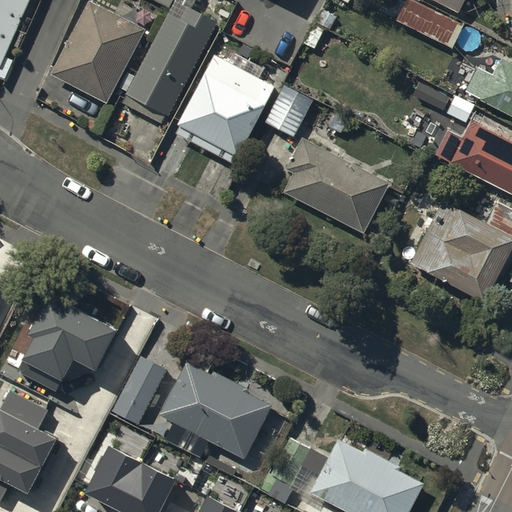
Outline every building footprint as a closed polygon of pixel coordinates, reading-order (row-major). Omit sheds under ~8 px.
[(27,0),(0,0),(0,20),(15,28),(27,0)] [(451,48),(462,27),(409,0),(398,21),(451,48)] [(464,0),(439,0),(459,10),(464,0)] [(144,33),(92,6),(56,75),(107,102),(144,33)] [(214,25),(190,12),(183,23),(171,16),(125,102),(162,122),(214,25)] [(0,62),(15,28),(0,20),(0,62)] [(206,149),(250,64),(237,57),(232,65),(218,57),(177,134),(206,149)] [(511,67),(505,63),(497,77),(479,67),(465,93),(511,117),(511,67)] [(263,71),(250,64),(206,149),(233,163),(274,86),(259,78),(263,71)] [(311,107),(284,93),(269,123),(295,137),(311,107)] [(474,109),(456,100),(448,114),(467,123),(474,109)] [(511,144),(475,125),(468,139),(449,129),(436,155),(511,194),(511,144)] [(388,185),(305,141),(291,166),(300,171),(288,194),(363,233),(388,185)] [(511,239),(487,227),(443,203),(412,262),(483,299),(511,244),(511,239)] [(511,211),(499,204),(487,227),(511,239),(511,211)] [(118,333),(52,297),(32,334),(39,338),(22,370),(58,389),(76,356),(98,369),(118,333)] [(167,372),(144,360),(117,411),(139,423),(167,372)] [(273,407),(191,365),(165,415),(247,457),(273,407)] [(47,413),(13,394),(0,418),(0,443),(45,468),(59,442),(38,430),(47,413)] [(331,460),(292,439),(265,489),(309,511),(332,511),(337,504),(351,511),(408,511),(423,485),(341,442),(331,460)] [(45,468),(0,443),(0,500),(3,502),(13,483),(32,493),(45,468)] [(110,446),(86,494),(121,511),(157,511),(174,478),(110,446)] [(240,511),(208,496),(200,511),(240,511)]
